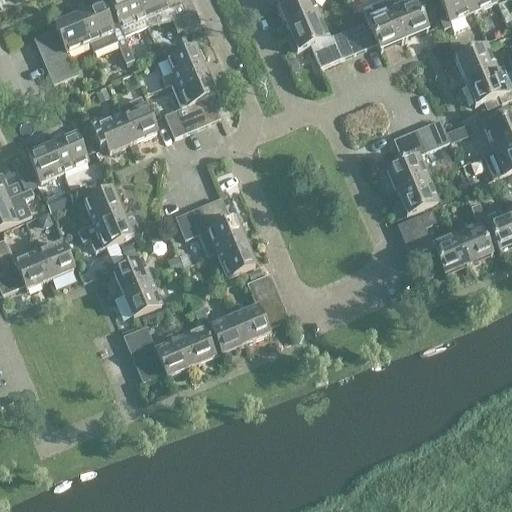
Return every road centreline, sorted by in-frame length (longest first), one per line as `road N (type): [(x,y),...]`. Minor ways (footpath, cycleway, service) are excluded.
road 1 (residential): [(137,415),(58,447),(37,428),(0,338)]
road 2 (residential): [(319,306),(295,288),(243,143)]
road 3 (residential): [(392,273),(334,131),(320,115)]
road 4 (residential): [(201,0),(258,134)]
road 5 (residential): [(294,119),(242,0)]
